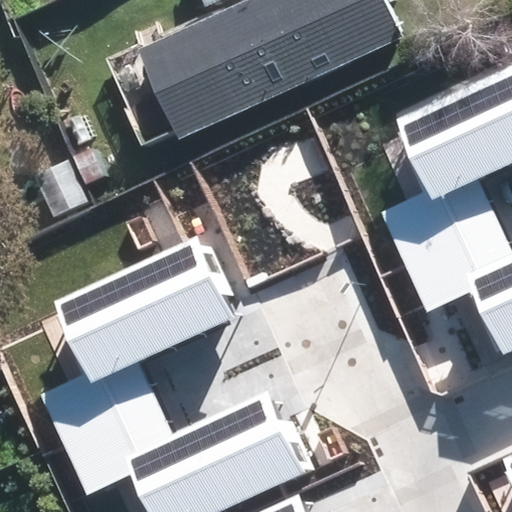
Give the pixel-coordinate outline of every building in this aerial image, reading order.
[(180,138),(402,37),(384,0),(241,0),(139,47),(180,138)] [(431,310),(479,288),(509,352),(511,350),(511,237),(483,175),(511,161),(511,68),(398,121),(429,188),(384,208),(431,310)] [(67,158),(29,175),(50,217),(86,200),(67,158)] [(143,357),(235,316),(201,240),(62,301),(93,370),(47,390),(93,493),(138,473),(155,511),(215,511),(307,471),(271,390),(177,432),(143,357)] [(308,511),(300,494),(261,511),(308,511)]
